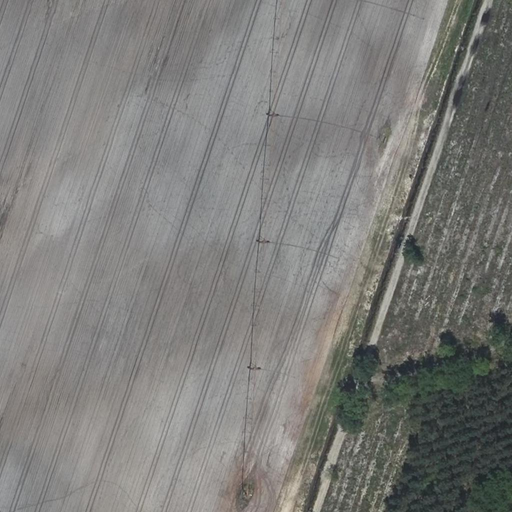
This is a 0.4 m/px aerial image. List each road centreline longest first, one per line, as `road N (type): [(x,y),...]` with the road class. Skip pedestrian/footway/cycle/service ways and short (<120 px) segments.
road 1 (track): [(492,0),(326,511)]
road 2 (track): [(364,396),(511,346)]
